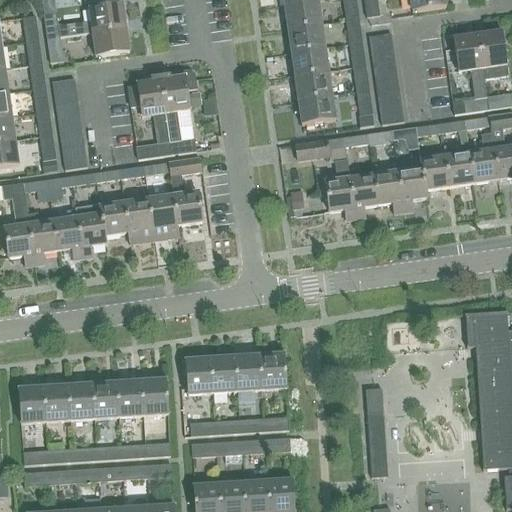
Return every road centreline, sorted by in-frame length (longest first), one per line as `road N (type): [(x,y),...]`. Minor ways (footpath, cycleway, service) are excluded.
road 1 (residential): [(0,332),(256,295)]
road 2 (residential): [(256,295),(511,257)]
road 3 (residential): [(256,295),(227,73),(204,52)]
road 4 (residential): [(102,158),(91,89),(99,73),(204,52)]
